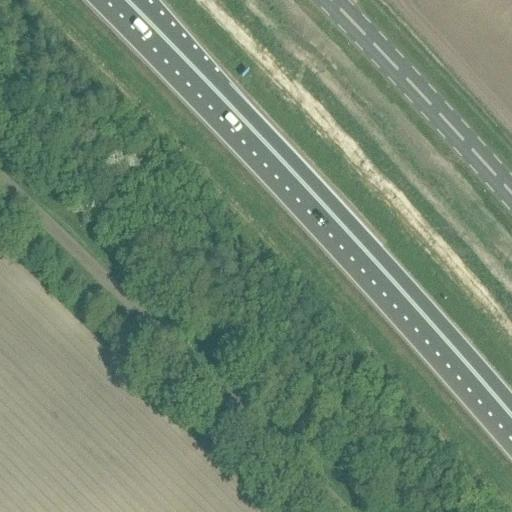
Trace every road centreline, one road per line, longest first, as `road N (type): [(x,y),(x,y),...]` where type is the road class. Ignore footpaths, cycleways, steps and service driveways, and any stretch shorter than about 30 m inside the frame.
road 1 (trunk): [(511,424),(121,0)]
road 2 (unclassified): [(338,511),(0,182)]
road 3 (secondary): [(511,205),(327,0)]
